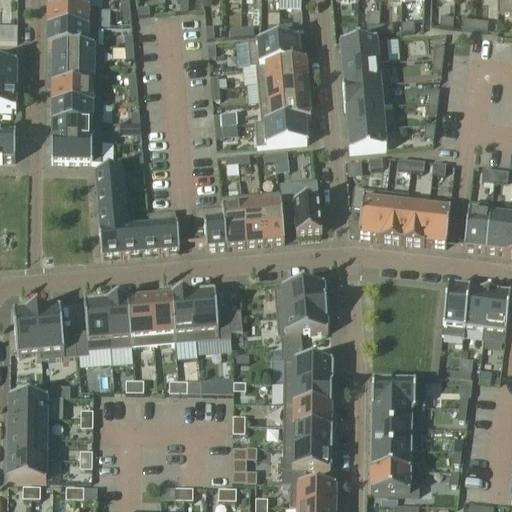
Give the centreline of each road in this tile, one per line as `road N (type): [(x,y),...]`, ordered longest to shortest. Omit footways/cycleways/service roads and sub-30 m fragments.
road 1 (residential): [(32,285),(345,256)]
road 2 (residential): [(32,285),(38,0)]
road 3 (residential): [(345,256),(320,0)]
road 4 (residential): [(356,511),(357,378),(345,256)]
road 5 (residential): [(511,275),(345,256)]
